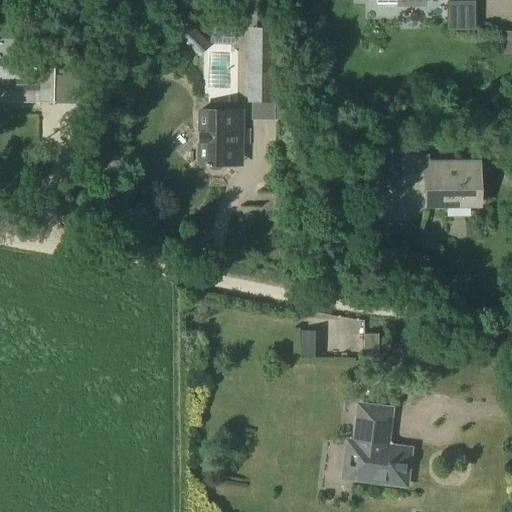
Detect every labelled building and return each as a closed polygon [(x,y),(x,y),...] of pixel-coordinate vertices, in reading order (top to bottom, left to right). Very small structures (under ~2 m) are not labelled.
[(462,4),(449,5),(449,29),(462,29),(462,4)] [(188,21),(175,34),(187,45),(200,33),(188,21)] [(249,30),(249,103),(252,103),(274,103),(275,31),(249,30)] [(0,96),(35,97),(35,104),(52,104),(53,70),(0,69),(0,96)] [(199,113),(198,165),(208,166),(209,169),(212,171),(219,171),(222,169),(224,166),(231,166),(231,150),(241,150),(241,114),(199,113)] [(358,135),(360,169),(389,168),(388,133),(358,135)] [(424,156),(401,157),(402,184),(424,184),(424,206),(476,205),(476,173),(459,173),(459,163),(424,163),(424,156)] [(312,207),(339,222),(347,206),(321,191),(312,207)] [(376,334),(362,334),(362,356),(377,356),(376,334)] [(347,442),(343,478),(378,482),(381,484),(385,485),(388,486),(391,486),(395,484),(404,486),(405,476),(407,473),(408,470),(409,466),(409,463),(407,460),(409,450),(385,447),(390,410),(358,406),(353,443),(347,442)] [(317,481),(335,481),(335,453),(318,453),(317,481)]
